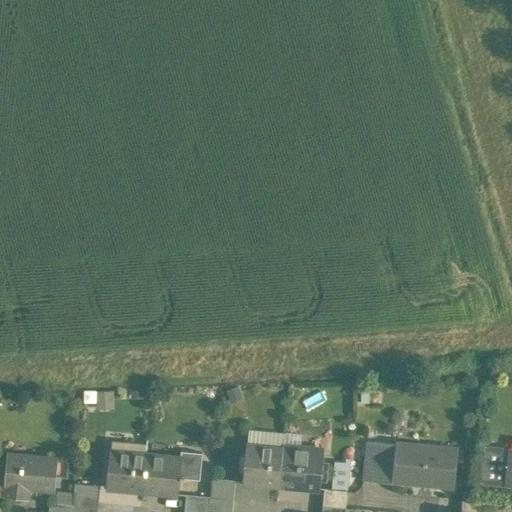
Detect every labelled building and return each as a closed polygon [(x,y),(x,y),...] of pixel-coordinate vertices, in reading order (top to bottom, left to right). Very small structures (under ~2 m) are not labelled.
[(95,407),(95,390),(85,389),(85,407),(95,407)] [(110,390),(96,390),(97,410),(111,410),(110,390)] [(283,448),(283,445),(285,433),(247,429),(246,445),(283,448)] [(304,434),(285,433),(283,445),(303,447),(304,434)] [(396,444),(366,441),(362,483),(391,486),(392,479),(396,444)] [(458,450),(396,444),(392,479),(416,482),(416,478),(453,482),(453,485),(454,485),(458,450)] [(283,448),(246,445),(242,481),(263,483),(263,480),(278,482),(278,485),(279,485),(283,448)] [(303,447),(283,445),(283,448),(279,485),(320,489),(324,449),(303,447)] [(331,471),(330,488),(347,490),(351,449),(338,447),(335,471),(331,471)] [(511,450),(508,450),(508,449),(486,447),(483,481),(505,483),(511,483),(511,450)] [(146,454),(110,450),(106,487),(126,489),(127,486),(143,488),(146,454)] [(180,457),(146,454),(143,488),(158,489),(158,492),(178,494),(180,477),(200,479),(202,452),(181,450),(180,457)] [(57,458),(8,453),(6,469),(5,485),(7,485),(6,496),(27,498),(28,487),(54,490),(57,458)] [(211,481),(210,496),(233,498),(235,483),(211,481)] [(100,485),(75,483),(73,504),(98,507),(100,485)] [(324,488),(322,505),(346,507),(347,490),(330,488),(324,488)] [(208,511),(210,496),(186,494),(184,511),(196,511),(208,511)] [(232,511),(233,498),(210,496),(208,511),(232,511)] [(503,511),(504,503),(462,499),(460,511),(503,511)] [(71,511),(73,504),(50,502),(48,511),(71,511)]
